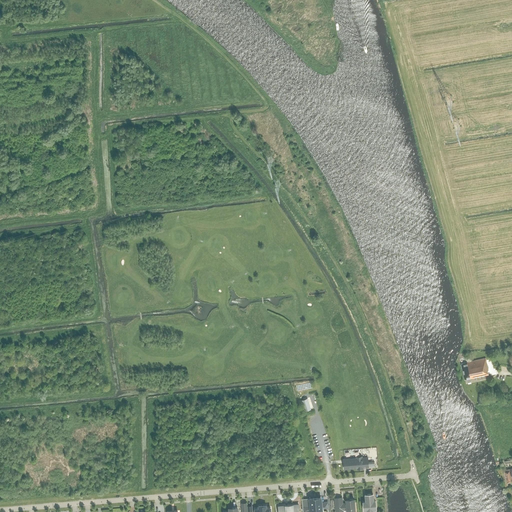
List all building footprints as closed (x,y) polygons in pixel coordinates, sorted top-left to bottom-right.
[(488,371),(486,359),(467,363),(467,361),(463,362),(464,363),(461,364),(465,380),(467,380),(468,383),(471,382),(471,379),(489,375),(488,371)] [(307,398),(302,400),(305,411),(311,410),(307,398)] [(345,459),(346,468),(368,467),(367,458),(345,459)] [(367,509),(367,511),(372,511),(373,509),(376,509),(375,501),(373,501),(373,494),(365,494),(366,502),(363,502),(364,510),(367,509)] [(336,511),(343,511),(343,510),(347,509),(346,511),(348,511),(355,511),(354,499),(346,500),(346,503),(342,503),(342,497),(335,498),(336,511)] [(321,503),(321,499),(310,500),(310,506),(304,507),(304,511),(311,511),(310,511),(321,511),(322,509),(328,509),(327,502),(321,503)]
